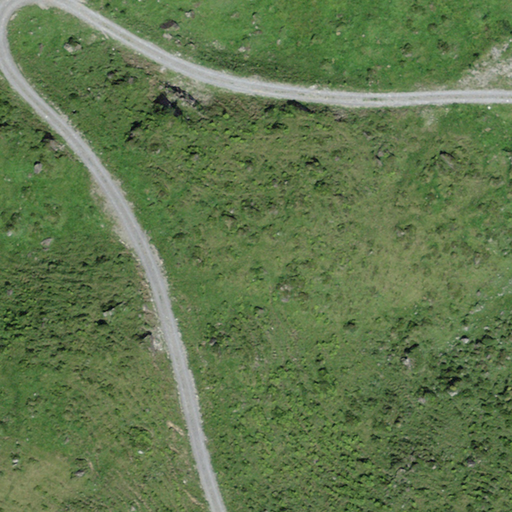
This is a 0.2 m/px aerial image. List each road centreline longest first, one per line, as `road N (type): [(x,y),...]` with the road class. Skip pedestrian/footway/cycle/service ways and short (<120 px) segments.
road 1 (track): [(0,52),(14,79),(102,176),(153,268),(219,511)]
road 2 (track): [(511,97),(373,100),(217,79),(55,0)]
